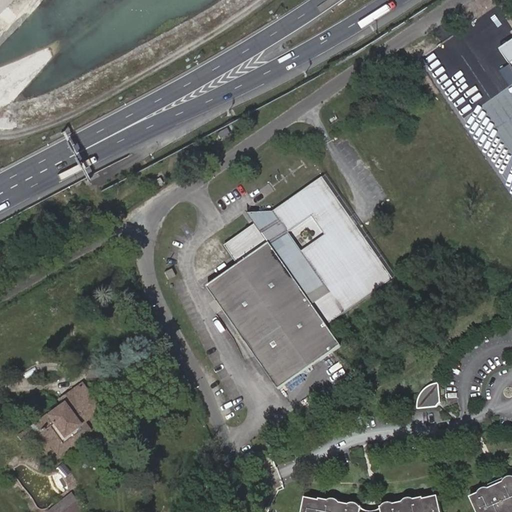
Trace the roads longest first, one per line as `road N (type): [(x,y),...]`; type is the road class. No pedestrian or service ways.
road 1 (motorway): [(0,203),(393,0)]
road 2 (motorway): [(0,183),(323,0)]
road 3 (residential): [(459,0),(174,189)]
road 4 (residential): [(246,491),(231,440),(147,276),(143,249),(174,189)]
road 5 (track): [(260,0),(39,128),(0,132)]
road 6 (residential): [(246,491),(357,436),(475,418),(496,403)]
road 7 (residential): [(174,189),(0,297)]
road 8 (track): [(109,0),(0,94)]
